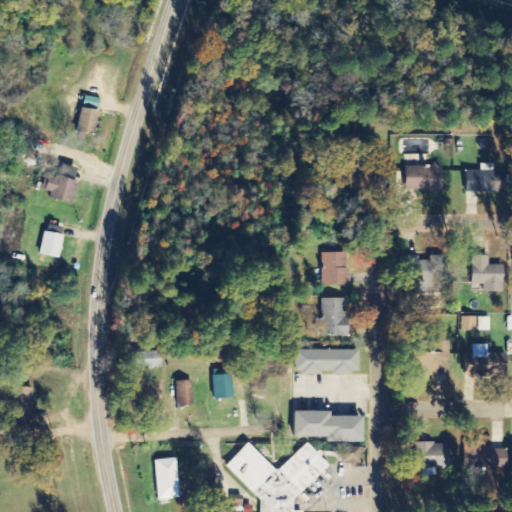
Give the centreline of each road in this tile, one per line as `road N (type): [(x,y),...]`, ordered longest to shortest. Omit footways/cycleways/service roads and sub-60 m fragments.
road 1 (tertiary): [(114,511),(96,382),(104,251),(173,0)]
road 2 (residential): [(380,231),(373,252),(374,511)]
road 3 (residential): [(101,441),(252,430)]
road 4 (residential): [(372,409),(511,409)]
road 5 (residential): [(511,224),(380,231)]
